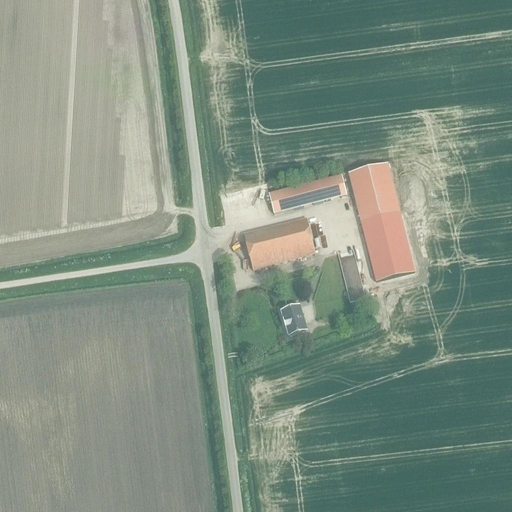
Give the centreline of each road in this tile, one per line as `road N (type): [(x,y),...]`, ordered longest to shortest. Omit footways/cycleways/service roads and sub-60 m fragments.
road 1 (tertiary): [(239,511),(170,0)]
road 2 (track): [(205,253),(0,284)]
